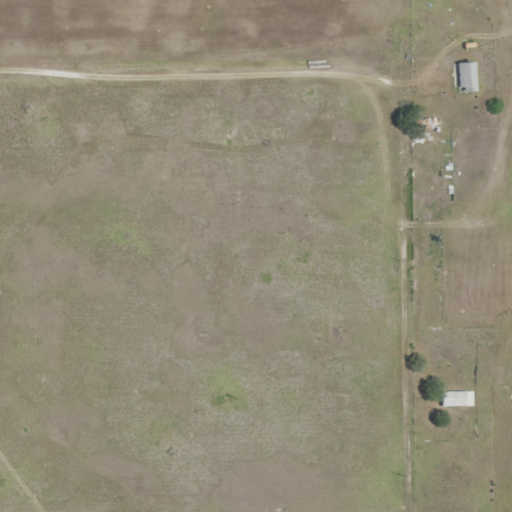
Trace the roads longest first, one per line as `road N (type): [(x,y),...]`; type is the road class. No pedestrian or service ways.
road 1 (residential): [(402,511),(391,132),(367,82),(343,74),(0,70)]
road 2 (residential): [(390,209),(511,199)]
